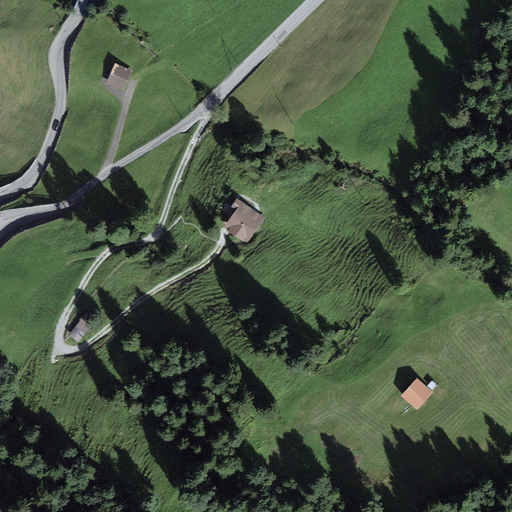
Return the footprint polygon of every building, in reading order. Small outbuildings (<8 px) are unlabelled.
[(116,67),(111,81),(123,87),(129,73),(116,67)] [(348,192),(355,183),(348,177),(341,186),(348,192)] [(241,204),(227,224),(247,238),(260,220),(253,215),(254,213),(241,204)] [(87,314),(71,333),(79,340),(94,320),(87,314)] [(430,391),(418,381),(405,396),(416,407),(430,391)]
